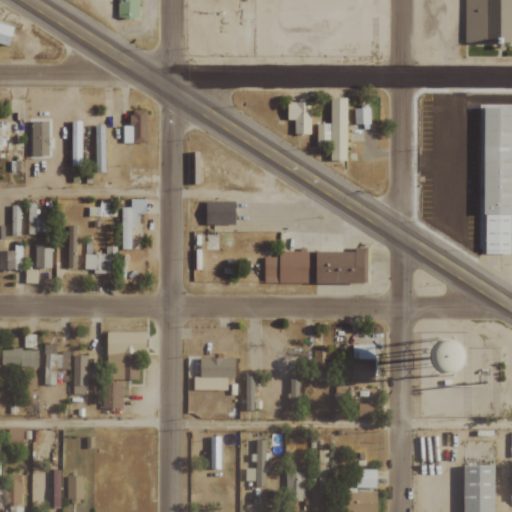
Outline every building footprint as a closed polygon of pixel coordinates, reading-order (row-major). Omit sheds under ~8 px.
[(511,0),(464,0),(464,43),(511,43),(511,0)] [(330,99),(331,162),(347,161),(346,99),(330,99)] [(294,135),(310,135),(311,103),(287,103),(287,121),(294,121),(294,135)] [(511,106),(478,107),(478,214),(486,214),(486,253),(511,254),(511,215),(511,106)] [(370,109),(354,109),(354,126),(370,125),(370,109)] [(146,111),(130,111),(130,126),(123,126),(123,144),(146,144),(146,111)] [(48,158),(49,120),(30,120),(29,157),(48,158)] [(71,168),(82,168),(82,122),(71,122),(71,168)] [(330,125),(318,125),(317,147),(330,147),(330,125)] [(104,126),(94,126),(95,173),(105,173),(104,126)] [(121,208),(121,250),(131,250),(131,229),(137,230),(137,215),(145,215),(145,200),(130,200),(130,209),(121,208)] [(236,203),(206,203),(206,225),(235,226),(236,203)] [(46,218),(35,218),(35,204),(27,204),(26,234),(45,235),(46,218)] [(99,208),(91,209),(92,218),(116,217),(115,204),(99,204),(99,208)] [(10,207),(10,235),(19,235),(19,207),(10,207)] [(77,227),(67,226),(66,270),(76,270),(77,227)] [(84,270),(93,271),(93,274),(115,275),(116,248),(106,247),(105,255),(91,254),(91,243),(85,242),(84,270)] [(21,246),(14,246),(14,251),(0,251),(0,257),(0,271),(21,271),(21,246)] [(51,269),(51,247),(34,247),(34,269),(51,269)] [(264,285),(315,284),(314,252),(279,252),(279,258),(263,258),(264,285)] [(316,253),(317,285),(367,284),(367,252),(316,253)] [(25,283),(37,284),(37,271),(25,270),(25,283)] [(146,332),(106,333),(107,380),(139,379),(139,354),(147,354),(146,332)] [(458,339),(451,366),(477,373),(484,346),(458,339)] [(374,344),(351,345),(352,377),(375,376),(374,344)] [(38,350),(2,349),(1,366),(37,367),(38,350)] [(328,382),(328,351),(312,350),(312,370),(317,370),(317,381),(328,382)] [(43,385),(55,385),(56,369),(68,369),(68,354),(44,353),(43,385)] [(71,385),(85,386),(86,356),(72,355),(71,385)] [(235,359),(199,358),(198,378),(235,378),(235,359)] [(254,374),(244,373),(244,410),(253,411),(254,374)] [(299,411),(298,374),(288,374),(289,411),(299,411)] [(102,409),(122,408),(121,383),(101,383),(102,409)] [(85,387),(72,386),(71,394),(84,395),(85,387)] [(344,403),(344,387),(333,386),(332,402),(344,403)] [(357,404),(358,418),(374,417),(374,404),(357,404)] [(22,430),(8,429),(7,444),(22,444),(22,430)] [(220,469),(220,437),(210,437),(209,469),(220,469)] [(265,440),(254,440),(253,469),(245,469),(245,481),(255,482),(254,487),(265,487),(265,473),(269,473),(269,464),(269,453),(265,453),(265,440)] [(319,499),(328,499),(327,451),(318,451),(319,499)] [(495,511),(495,466),(463,466),(462,511),(495,511)] [(377,488),(377,470),(357,470),(357,488),(377,488)] [(303,502),(304,473),(285,473),(285,501),(303,502)] [(82,499),(82,476),(66,476),(66,500),(82,499)] [(4,505),(20,506),(22,480),(6,479),(4,505)] [(60,487),(53,486),(52,500),(53,500),(53,507),(60,507),(60,487)] [(342,493),(342,511),(377,511),(378,492),(342,493)]
